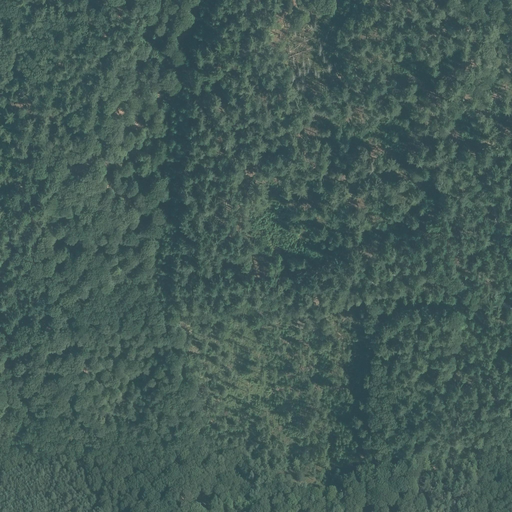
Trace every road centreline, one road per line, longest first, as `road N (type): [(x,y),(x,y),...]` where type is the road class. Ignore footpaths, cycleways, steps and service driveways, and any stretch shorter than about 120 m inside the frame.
road 1 (track): [(0,350),(66,327),(447,262),(511,306)]
road 2 (track): [(46,222),(51,198),(155,0)]
road 3 (track): [(66,327),(90,470),(108,511)]
road 4 (track): [(447,262),(492,226),(496,145),(511,105)]
road 5 (track): [(66,327),(52,247),(22,234),(46,222)]
